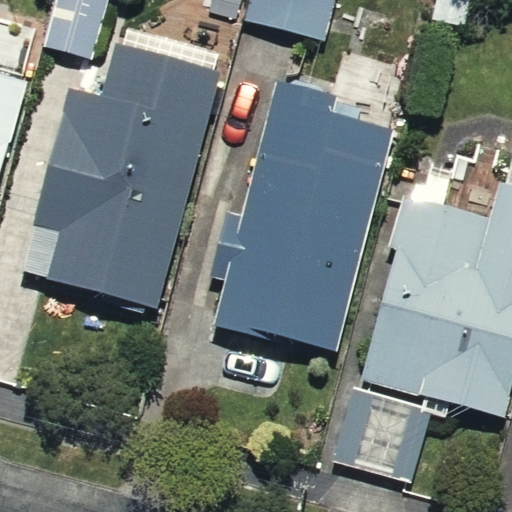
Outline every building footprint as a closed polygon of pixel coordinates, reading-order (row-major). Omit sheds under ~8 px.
[(49,0),(35,58),(129,81),(136,53),(149,0),(49,0)] [(254,0),(245,35),(321,55),(335,0),(254,0)] [(190,333),(252,82),(136,53),(129,81),(122,110),(70,97),(22,292),(190,333)] [(22,292),(70,97),(0,79),(0,289),(21,295),(22,292)] [(288,97),(226,347),(353,379),(415,129),(288,97)] [(511,175),(433,156),(372,399),(511,433),(511,175)]
